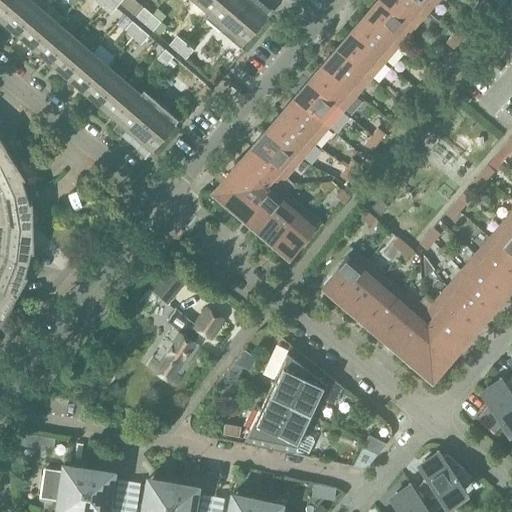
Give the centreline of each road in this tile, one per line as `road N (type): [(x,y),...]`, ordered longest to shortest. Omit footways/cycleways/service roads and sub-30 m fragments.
road 1 (residential): [(377,483),(0,414)]
road 2 (residential): [(428,423),(162,202)]
road 3 (residential): [(162,202),(336,0)]
road 4 (unclassified): [(0,396),(162,202)]
road 5 (residential): [(162,202),(0,74)]
road 6 (residential): [(428,423),(511,325)]
